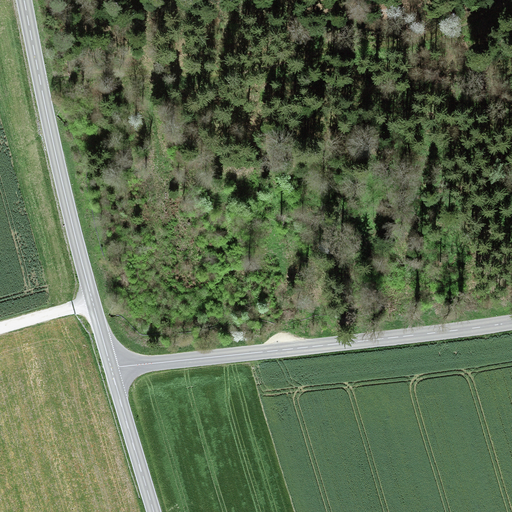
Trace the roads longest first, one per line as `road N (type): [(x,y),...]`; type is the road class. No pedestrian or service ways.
road 1 (track): [(39,78),(220,72),(412,39),(510,0)]
road 2 (tertiary): [(111,367),(511,323)]
road 3 (secondary): [(22,0),(111,367)]
road 4 (secondary): [(154,511),(111,367)]
